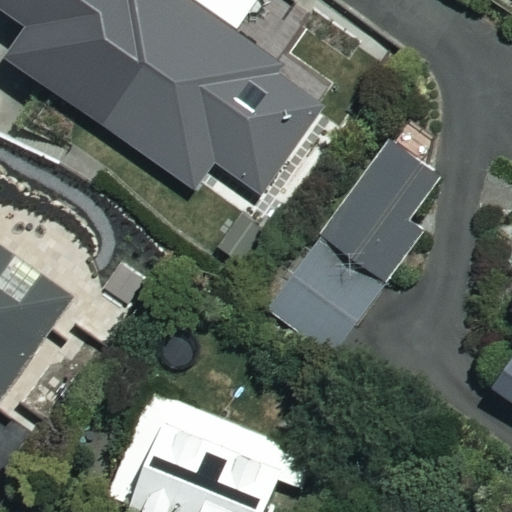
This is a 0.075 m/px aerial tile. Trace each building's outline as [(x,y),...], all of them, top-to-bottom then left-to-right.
[(328,98),(186,0),(0,0),(0,1),(34,25),(12,57),(199,187),(218,160),(264,191),(328,98)] [(437,231),(422,222),(451,178),(390,137),(271,318),(347,368),(437,231)] [(48,244),(0,209),(0,408),(79,298),(33,265),(48,244)] [(511,362),(496,386),(511,397),(511,362)] [(267,511),(293,449),(155,394),(115,493),(161,511),(267,511)]
